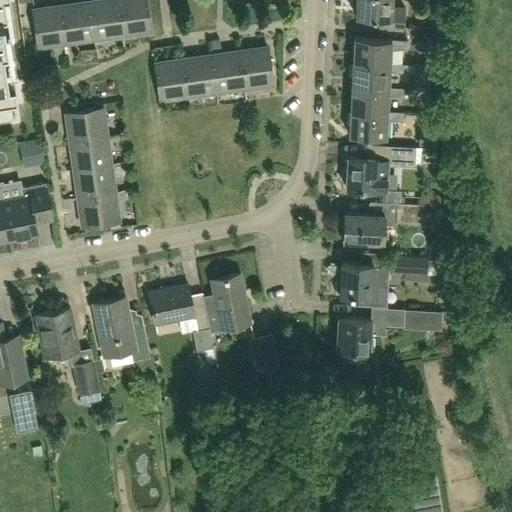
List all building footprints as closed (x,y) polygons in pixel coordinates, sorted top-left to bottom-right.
[(0,0),(0,120),(14,118),(10,99),(16,98),(14,85),(8,86),(3,55),(8,54),(3,21),(7,20),(4,0),(7,0),(0,0)] [(117,0),(94,0),(89,1),(94,39),(122,35),(117,0)] [(117,0),(122,35),(150,31),(146,0),(117,0)] [(392,0),(356,0),(356,16),(379,18),(379,27),(403,28),(405,7),(392,6),(392,0)] [(89,1),(61,5),(66,43),(94,39),(89,1)] [(66,43),(61,5),(32,9),(38,47),(66,43)] [(415,48),(432,49),(433,36),(416,35),(415,48)] [(354,37),(353,61),(390,63),(391,49),(408,49),(408,40),(354,37)] [(266,45),(238,49),(243,87),(271,83),(266,45)] [(243,87),(238,49),(210,53),(216,91),(243,87)] [(210,53),(182,57),(188,95),(216,91),(210,53)] [(188,95),(182,57),(154,61),(160,99),(188,95)] [(353,61),(352,85),(389,87),(389,86),(389,73),(406,74),(407,64),(390,63),(353,61)] [(415,64),(415,74),(431,75),(432,65),(415,64)] [(389,87),(352,85),(350,109),(387,111),(387,110),(388,96),(405,97),(405,87),(389,86),(389,87)] [(69,142),(107,137),(103,108),(65,114),(69,142)] [(387,111),(350,109),(349,134),(386,136),(387,120),(403,121),(404,111),(387,110),(387,111)] [(437,145),(438,128),(420,127),(418,144),(437,145)] [(107,137),(69,142),(73,170),(111,165),(107,137)] [(40,138),(19,142),(20,151),(31,149),(34,165),(45,163),(40,138)] [(348,155),(346,187),(386,189),(387,164),(398,165),(398,161),(414,162),(415,146),(365,143),(364,156),(348,155)] [(115,193),(111,165),(73,170),(77,198),(115,193)] [(23,197),(0,201),(0,210),(6,241),(17,239),(20,242),(27,240),(29,237),(38,235),(32,209),(49,205),(45,183),(21,188),(23,197)] [(115,193),(77,198),(81,226),(119,221),(115,193)] [(421,203),(457,204),(457,198),(439,197),(439,195),(421,195),(421,203)] [(436,204),(422,204),(397,203),(396,221),(435,223),(436,204)] [(340,226),(344,229),(343,239),(383,242),(384,214),(345,211),(345,216),(340,218),(340,226)] [(336,277),(335,292),(337,292),(339,292),(339,294),(355,294),(355,302),(354,302),(354,304),(387,305),(387,303),(382,303),(383,280),(387,280),(388,269),(404,269),(404,277),(425,278),(425,274),(426,257),(426,256),(380,254),(380,265),(372,265),(372,263),(358,262),(358,261),(357,261),(357,262),(341,262),(340,277),(337,277),(336,277)] [(426,257),(425,274),(443,275),(445,275),(445,277),(453,278),(457,257),(453,257),(426,256),(426,257)] [(214,293),(202,295),(205,310),(208,327),(209,331),(210,331),(221,329),(250,323),(241,274),(211,279),(214,293)] [(187,283),(148,291),(151,307),(152,307),(155,323),(194,315),(197,329),(208,327),(205,310),(202,295),(202,292),(190,294),(187,283)] [(125,297),(93,303),(104,356),(130,350),(132,355),(133,361),(136,360),(149,358),(143,326),(132,328),(125,297)] [(370,307),(369,318),(338,316),(337,348),(371,350),(371,334),(386,334),(386,324),(404,325),(405,309),(405,308),(370,307)] [(70,308),(36,315),(44,357),(68,352),(79,350),(78,349),(70,308)] [(404,325),(404,327),(428,328),(429,310),(405,309),(404,325)] [(0,322),(0,382),(27,376),(17,334),(3,337),(0,322)] [(197,329),(192,330),(197,350),(213,347),(210,331),(209,331),(208,327),(197,329)] [(250,337),(257,370),(279,366),(272,332),(250,337)] [(79,350),(68,352),(71,365),(72,365),(78,394),(99,389),(91,346),(78,349),(79,350)] [(17,431),(37,427),(34,409),(13,413),(17,431)]
